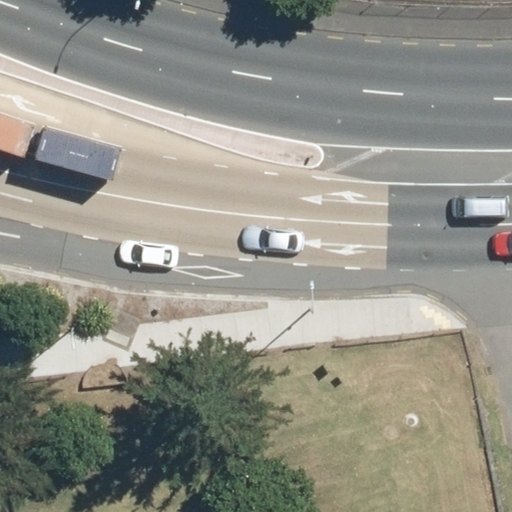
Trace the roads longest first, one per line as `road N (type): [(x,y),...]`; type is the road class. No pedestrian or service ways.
road 1 (primary): [(0,11),(250,79),(511,107)]
road 2 (primary): [(511,228),(428,231),(249,214)]
road 3 (primary): [(249,214),(82,176),(0,147)]
road 4 (primary): [(249,214),(178,241),(100,252),(66,254),(0,240)]
